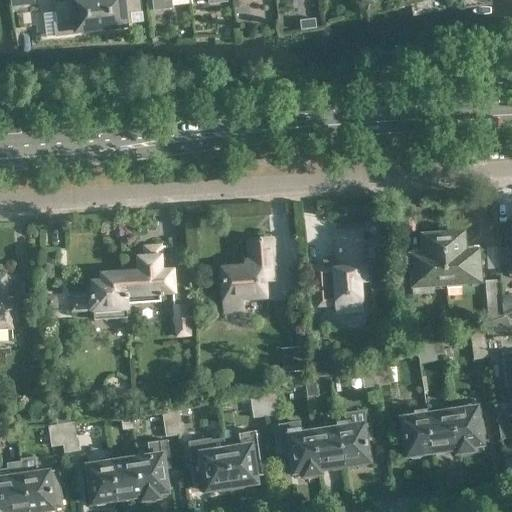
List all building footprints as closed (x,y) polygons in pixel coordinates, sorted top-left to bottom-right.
[(71,0),(55,2),(57,23),(55,24),(56,36),(77,34),(77,32),(126,26),(126,24),(132,24),(131,13),(143,12),(141,0),(71,0)] [(153,0),(154,10),(172,8),(170,0),(189,0),(190,5),(191,5),(190,0),(153,0)] [(314,19),(299,20),(300,29),(315,28),(314,19)] [(443,234),(446,284),(480,281),(478,251),(465,252),(464,233),(443,234)] [(355,234),(337,235),(339,263),(325,264),(325,270),(318,270),(319,282),(318,282),(319,301),(320,301),(320,306),(332,305),(333,314),(359,312),(357,281),(363,281),(360,240),(355,241),(355,234)] [(433,285),(446,284),(443,234),(422,236),(423,254),(410,255),(413,295),(434,293),(433,285)] [(265,282),(273,281),(271,239),(250,241),(251,267),(222,269),(225,311),(244,310),(244,300),(266,299),(265,282)] [(139,271),(123,272),(124,296),(127,296),(127,303),(160,301),(160,296),(162,296),(162,293),(174,293),(173,270),(161,271),(160,247),(145,248),(146,265),(138,266),(139,271)] [(127,303),(127,296),(125,296),(124,296),(123,272),(102,274),(103,281),(93,282),(94,298),(75,299),(76,310),(93,309),(94,319),(128,317),(127,303)] [(0,329),(11,328),(11,321),(17,321),(16,304),(7,305),(5,276),(0,276),(0,329)] [(487,324),(501,318),(499,283),(484,284),(487,324)] [(182,306),(173,307),(175,330),(184,330),(182,306)] [(489,339),(510,336),(510,331),(505,318),(488,325),(489,339)] [(475,360),(488,357),(484,331),(471,333),(475,360)] [(510,336),(489,339),(490,349),(511,347),(510,336)] [(435,356),(445,354),(443,341),(433,342),(435,356)] [(312,344),(314,375),(336,373),(335,347),(325,348),(325,343),(312,344)] [(303,371),(301,346),(299,346),(279,348),(281,372),(303,371)] [(374,364),(377,385),(390,383),(387,363),(374,364)] [(364,387),(377,385),(374,364),(362,366),(364,387)] [(306,396),(316,394),(314,384),(304,385),(306,396)] [(263,394),(266,415),(279,413),(275,392),(263,394)] [(253,417),(266,415),(263,394),(250,397),(253,417)] [(482,445),(476,402),(463,404),(464,409),(452,411),(457,449),(458,453),(473,450),(473,447),(482,445)] [(496,414),(509,413),(508,403),(495,405),(496,414)] [(457,449),(452,411),(451,406),(438,408),(439,413),(427,415),(433,453),(457,449)] [(178,434),(178,430),(175,410),(162,411),(165,436),(178,434)] [(433,453),(427,415),(426,410),(414,412),(414,416),(401,418),(407,457),(433,453)] [(511,412),(509,413),(496,414),(500,438),(511,435),(511,429),(511,424),(511,412)] [(344,466),(370,462),(364,425),(363,413),(349,415),(349,421),(337,423),(338,429),(344,466)] [(122,429),(132,428),(130,414),(120,416),(122,429)] [(61,423),(64,444),(66,453),(80,450),(76,420),(61,423)] [(53,446),(64,444),(61,423),(50,424),(53,446)] [(344,466),(338,429),(326,430),(325,425),(313,427),(314,432),(320,469),(344,466)] [(320,469),(314,432),(301,434),(301,429),(288,430),(294,473),(304,472),(304,476),(321,473),(320,469)] [(225,444),(232,487),(258,483),(257,476),(263,474),(256,430),(239,433),(240,442),(225,444)] [(224,436),(189,442),(194,475),(199,474),(200,485),(207,484),(208,491),(232,487),(225,444),(224,436)] [(137,459),(143,496),(143,500),(159,498),(158,494),(168,493),(162,450),(149,452),(149,457),(137,459)] [(143,496),(137,459),(136,454),(124,456),(125,461),(112,463),(118,500),(143,496)] [(36,474),(35,468),(33,456),(20,458),(21,460),(22,470),(23,470),(28,504),(29,511),(34,511),(55,509),(55,508),(63,507),(58,471),(36,474)] [(118,500),(112,463),(111,458),(99,459),(100,464),(87,466),(92,504),(118,500)] [(22,470),(21,460),(7,463),(8,468),(0,468),(0,485),(3,511),(29,511),(28,504),(23,470),(22,470)]
